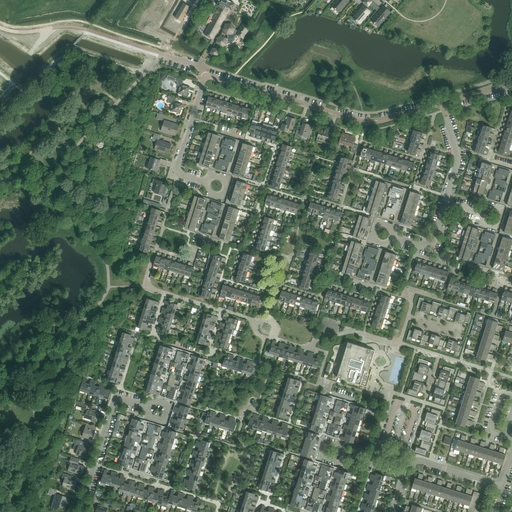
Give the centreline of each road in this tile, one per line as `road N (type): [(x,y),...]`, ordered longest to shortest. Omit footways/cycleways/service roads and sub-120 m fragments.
road 1 (unclassified): [(442,103),(363,122),(208,74)]
road 2 (unknown): [(0,22),(76,20),(174,51),(178,59)]
road 3 (unclassified): [(81,511),(118,397),(149,407)]
road 4 (residential): [(158,400),(174,347),(193,351),(179,401),(169,408)]
